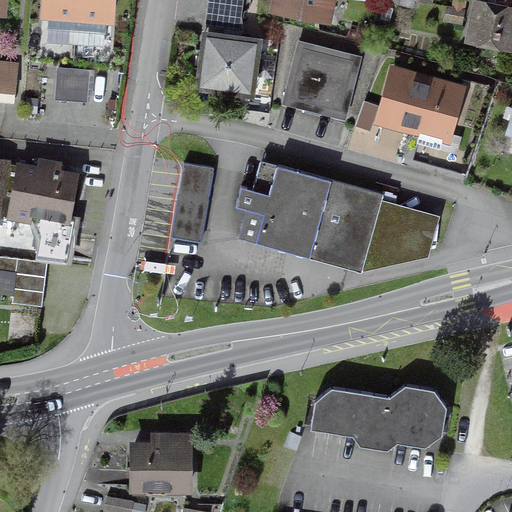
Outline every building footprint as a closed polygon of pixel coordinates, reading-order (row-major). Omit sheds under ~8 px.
[(48,15),(47,27),(75,30),(102,32),(103,19),(108,20),(109,0),(44,0),(43,15),(48,15)] [(281,0),(280,5),(320,13),(322,0),(281,0)] [(381,0),(382,0),(395,4),(410,9),(412,0),(381,0)] [(462,12),(461,11),(463,1),(456,0),(452,0),(451,9),(445,8),(443,20),(460,24),(462,12)] [(511,23),(511,15),(511,11),(476,4),(468,39),(511,48),(511,23)] [(252,60),(254,44),(206,37),(203,53),(211,63),(201,70),(199,86),(248,93),(250,77),(242,67),(252,60)] [(301,49),(288,100),(339,113),(352,62),(301,49)] [(14,62),(0,60),(0,88),(12,90),(14,62)] [(89,72),(73,71),(57,70),(55,103),(64,104),(72,104),(79,104),(88,104),(89,72)] [(394,75),(381,118),(416,128),(417,126),(443,134),(455,92),(438,87),(438,90),(433,89),(433,86),(394,75)] [(353,128),(366,132),(374,108),(362,104),(353,128)] [(67,219),(75,177),(53,173),(55,165),(38,162),(36,170),(17,166),(16,170),(7,168),(3,189),(0,189),(0,183),(2,168),(0,167),(0,214),(7,215),(7,216),(29,219),(29,218),(34,237),(33,244),(38,245),(35,261),(66,265),(72,234),(70,234),(73,220),(67,219)] [(373,221),(387,225),(394,199),(260,162),(252,190),(239,186),(234,206),(246,209),(238,238),(310,258),(312,249),(362,262),(373,221)] [(212,169),(182,164),(177,195),(207,200),(212,169)] [(0,272),(14,274),(10,304),(40,307),(45,263),(0,257),(0,272)] [(330,387),(313,399),(308,429),(352,436),(359,445),(385,449),(395,442),(423,447),(440,435),(445,406),(433,389),(404,384),(388,396),(330,387)] [(168,447),(132,447),(132,488),(187,488),(187,437),(168,437),(168,447)] [(102,511),(105,511),(129,511),(131,502),(105,497),(102,511)]
